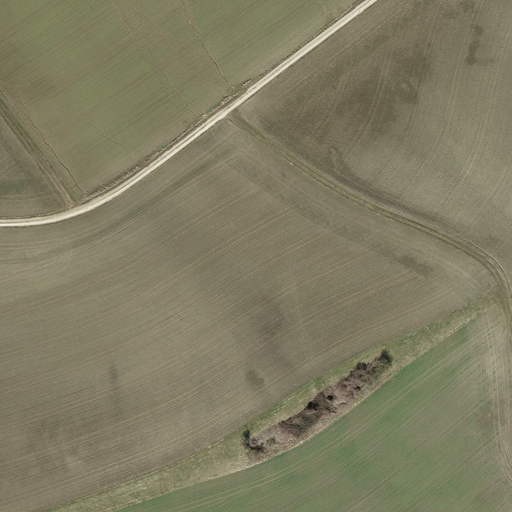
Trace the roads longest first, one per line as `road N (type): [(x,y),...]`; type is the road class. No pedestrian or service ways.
road 1 (track): [(43,511),(185,463),(370,353),(504,294)]
road 2 (track): [(0,221),(76,213),(129,189),(376,0)]
road 3 (track): [(0,109),(76,213)]
